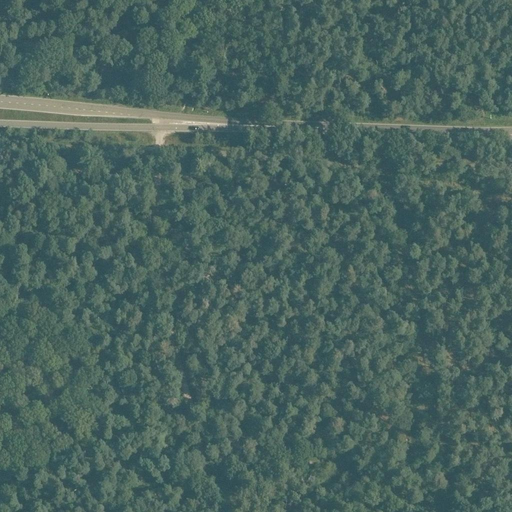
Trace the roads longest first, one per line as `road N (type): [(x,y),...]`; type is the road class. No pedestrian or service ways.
road 1 (tertiary): [(511,135),(161,121)]
road 2 (track): [(157,150),(164,289),(209,475)]
road 3 (tertiary): [(161,121),(0,101)]
road 4 (tertiary): [(0,124),(161,121)]
